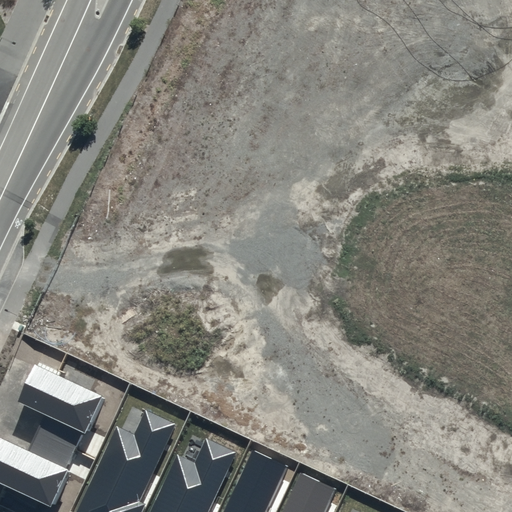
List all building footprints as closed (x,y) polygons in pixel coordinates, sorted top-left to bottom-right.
[(0,485),(50,508),(102,396),(35,365),(18,402),(46,415),(28,452),(0,438),(0,485)] [(140,501),(175,424),(145,410),(134,435),(117,427),(77,511),(142,511),(146,504),(140,501)] [(208,511),(236,452),(206,438),(194,462),(177,454),(149,511),(208,511)] [(264,511),(286,466),(253,450),(223,511),(264,511)] [(325,511),(336,489),(300,472),(281,511),(325,511)]
